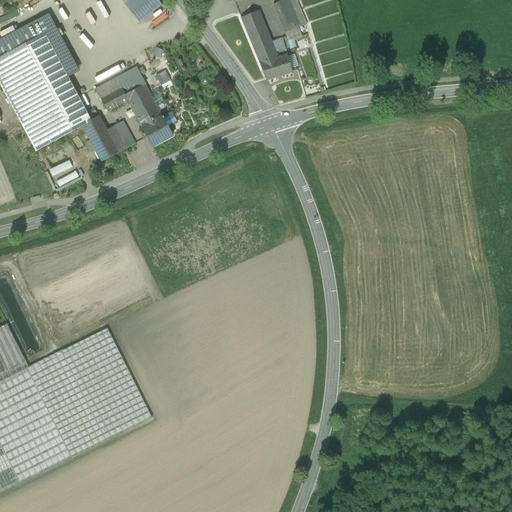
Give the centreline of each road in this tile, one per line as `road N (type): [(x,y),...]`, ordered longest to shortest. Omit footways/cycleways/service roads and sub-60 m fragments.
road 1 (tertiary): [(296,511),(319,450),(334,335),(317,230),(271,124)]
road 2 (tertiary): [(0,232),(85,206),(271,124)]
road 3 (tertiary): [(271,124),(367,100),(511,87)]
road 4 (tertiary): [(271,124),(180,0)]
